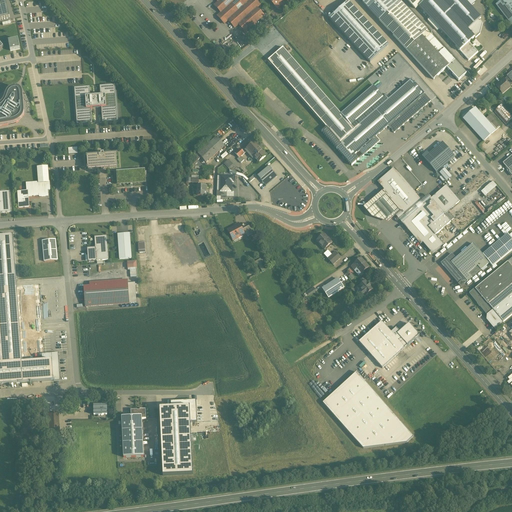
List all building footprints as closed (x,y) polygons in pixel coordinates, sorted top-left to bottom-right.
[(0,0),(0,20),(10,18),(5,0),(0,0)] [(261,5),(256,0),(215,0),(218,3),(214,6),(223,16),(222,16),(222,17),(224,19),(225,19),(226,19),(235,29),(238,25),(245,33),(252,26),(256,27),(256,26),(256,22),(264,16),(257,8),(261,5)] [(269,0),(277,8),(281,5),(279,3),(282,0),(269,0)] [(427,31),(399,0),(363,0),(362,1),(406,50),(427,31)] [(406,0),(415,9),(418,6),(419,6),(425,0),(406,0)] [(468,30),(440,0),(425,0),(419,6),(459,51),(469,42),(474,37),(468,30)] [(481,18),(463,0),(440,0),(468,30),(479,20),(481,18)] [(511,3),(509,0),(504,4),(502,0),(496,5),(511,25),(511,3)] [(389,46),(348,2),(330,19),(370,63),(389,46)] [(479,20),(468,30),(474,37),(475,38),(480,34),(482,23),(479,20)] [(437,31),(430,23),(428,25),(435,33),(437,31)] [(454,61),(427,31),(406,50),(433,80),(454,61)] [(507,31),(501,37),(504,39),(510,34),(507,31)] [(8,42),(10,51),(20,49),(18,40),(8,42)] [(459,51),(468,61),(478,52),(469,42),(459,51)] [(383,97),(373,85),(341,113),(311,79),(307,74),(283,47),(267,60),(318,119),(314,123),(343,156),(342,157),(344,160),(346,159),(351,166),(379,141),(376,137),(388,126),(394,133),(430,102),(424,94),(424,93),(423,94),(411,79),(388,99),(385,95),(383,97)] [(504,80),(496,87),(502,94),(510,87),(509,86),(511,83),(511,82),(507,77),(504,80)] [(90,97),(89,87),(74,88),(77,125),(92,124),(91,109),(96,108),(101,108),(102,123),(117,122),(115,86),(100,87),(100,96),(90,97)] [(23,119),(25,114),(24,98),(21,89),(17,88),(10,91),(6,98),(2,103),(0,104),(0,126),(15,124),(22,120),(23,119)] [(511,115),(504,104),(495,111),(506,125),(511,120),(511,115)] [(495,131),(475,108),(463,119),(484,142),(495,131)] [(216,137),(198,154),(201,158),(206,163),(225,146),(216,137)] [(266,156),(254,142),(245,150),(246,152),(252,159),(254,158),(259,163),(266,156)] [(423,160),(435,173),(453,157),(441,143),(423,160)] [(241,151),(240,149),(235,154),(239,158),(237,159),(241,163),(244,161),(241,157),(244,154),(241,151)] [(104,169),(104,168),(117,167),(116,156),(116,155),(104,156),(104,154),(102,154),(101,154),(101,156),(87,157),(87,158),(88,167),(88,169),(101,168),(101,169),(104,169)] [(198,154),(187,163),(190,166),(191,166),(201,158),(198,154)] [(511,155),(503,164),(509,172),(509,173),(511,176),(511,155)] [(230,159),(225,163),(229,168),(234,164),(230,159)] [(29,207),(28,197),(40,196),(40,197),(47,197),(47,190),(49,190),(49,182),(48,182),(47,167),(38,168),(39,183),(27,184),(27,192),(18,192),(19,208),(29,207)] [(399,212),(400,213),(401,212),(404,216),(422,201),(394,168),(377,183),(384,190),(382,191),(399,212)] [(269,169),(259,178),(266,187),(277,178),(269,169)] [(446,182),(451,177),(444,169),(439,174),(446,182)] [(147,179),(146,173),(144,173),(144,171),(117,173),(118,185),(130,184),(130,186),(133,185),(133,184),(145,183),(144,178),(146,178),(147,179)] [(232,178),(220,178),(220,193),(232,193),(232,178)] [(482,191),(487,196),(499,185),(494,180),(482,191)] [(206,186),(198,186),(197,197),(206,197),(206,186)] [(446,187),(431,200),(444,215),(459,202),(446,187)] [(399,212),(382,191),(363,208),(371,217),(387,223),(399,212)] [(10,192),(0,193),(0,213),(11,212),(10,192)] [(431,200),(402,224),(420,245),(423,243),(432,254),(442,245),(434,235),(450,222),(444,215),(431,200)] [(239,225),(228,230),(233,241),(244,235),(241,230),(239,225)] [(249,226),(241,230),(244,235),(246,234),(247,237),(253,234),(249,226)] [(130,234),(117,234),(119,260),(131,259),(130,234)] [(332,243),(324,234),(316,241),(324,250),(332,243)] [(511,239),(507,234),(482,255),(489,263),(492,267),(511,250),(511,239)] [(0,235),(0,289),(17,289),(12,235),(0,235)] [(106,237),(94,237),(95,248),(87,249),(88,262),(108,260),(106,237)] [(55,240),(42,241),(44,262),(57,261),(55,240)] [(482,255),(473,244),(456,259),(452,255),(441,264),(459,284),(458,285),(460,288),(464,285),(464,284),(467,282),(489,263),(482,255)] [(335,252),(328,259),(333,265),(340,258),(335,252)] [(190,262),(192,266),(202,262),(199,256),(189,260),(188,258),(182,260),(184,265),(190,262)] [(369,268),(361,258),(351,267),(354,271),(357,268),(362,274),(369,268)] [(507,262),(475,289),(488,305),(488,304),(511,284),(511,267),(511,266),(507,262)] [(337,279),(322,289),(328,298),(343,288),(337,279)] [(362,284),(358,288),(362,292),(365,296),(366,296),(373,290),(365,281),(362,284)] [(128,284),(84,288),(85,307),(129,304),(128,284)] [(511,284),(488,304),(494,311),(493,311),(502,321),(503,322),(511,314),(511,284)] [(17,289),(0,289),(0,385),(54,381),(52,360),(42,361),(22,363),(17,289)] [(358,295),(353,289),(350,292),(355,298),(358,295)] [(488,305),(475,289),(470,294),(488,316),(493,311),(494,311),(488,304),(488,305)] [(502,321),(493,311),(488,316),(488,320),(494,328),(498,325),(502,321)] [(381,322),(359,342),(382,369),(405,348),(395,337),(381,322)] [(408,324),(397,334),(397,335),(395,337),(404,348),(407,346),(419,336),(408,324)] [(58,353),(42,354),(42,361),(52,360),(54,381),(61,381),(58,353)] [(413,436),(356,373),(323,403),(363,448),(407,442),(413,436)] [(189,407),(190,422),(197,422),(196,401),(171,402),(171,408),(189,407)] [(107,415),(107,405),(93,406),(94,415),(99,415),(99,416),(102,416),(102,415),(107,415)] [(163,476),(192,474),(190,422),(189,407),(171,408),(160,408),(163,476)] [(145,410),(140,410),(140,411),(137,411),(137,410),(131,411),(131,417),(142,416),(142,419),(146,419),(145,410)] [(59,413),(48,413),(50,438),(60,438),(59,413)] [(131,417),(121,417),(123,458),(144,457),(142,419),(142,416),(131,417)]
